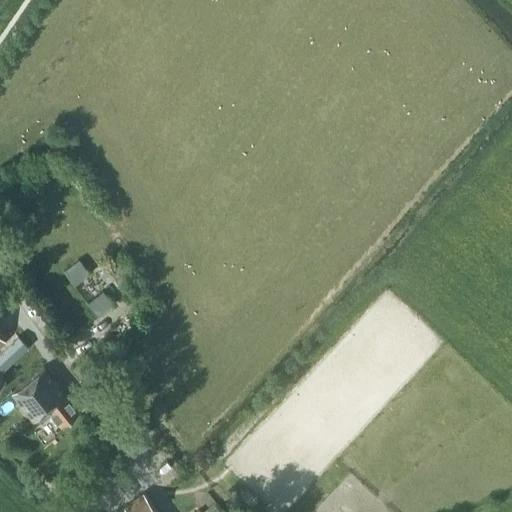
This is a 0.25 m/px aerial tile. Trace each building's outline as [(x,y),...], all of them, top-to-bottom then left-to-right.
[(82,254),(66,266),(76,280),(93,268),(82,254)] [(103,310),(116,298),(106,286),(92,298),(103,310)] [(1,363),(10,374),(31,356),(23,345),(1,363)] [(60,425),(78,411),(43,366),(11,392),(33,419),(37,416),(41,421),(51,413),(60,425)] [(81,481),(77,476),(66,484),(69,489),(66,491),(78,507),(93,498),(91,494),(95,490),(87,478),(81,481)] [(157,511),(143,493),(117,511),(157,511)]
